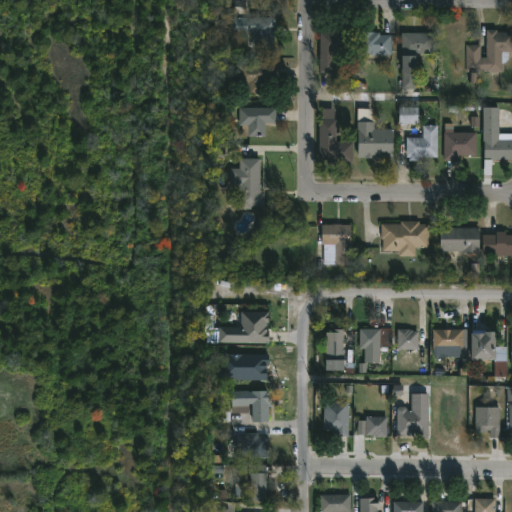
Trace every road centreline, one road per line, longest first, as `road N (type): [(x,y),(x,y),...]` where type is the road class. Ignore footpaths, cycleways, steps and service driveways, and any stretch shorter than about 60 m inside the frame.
road 1 (residential): [(511,297),(299,289),(56,298),(0,289)]
road 2 (residential): [(310,0),(310,170),(317,183),(511,189)]
road 3 (residential): [(318,295),(309,318),(307,511)]
road 4 (residential): [(56,511),(56,298)]
road 5 (residential): [(511,471),(307,470)]
road 6 (residential): [(457,0),(310,1)]
